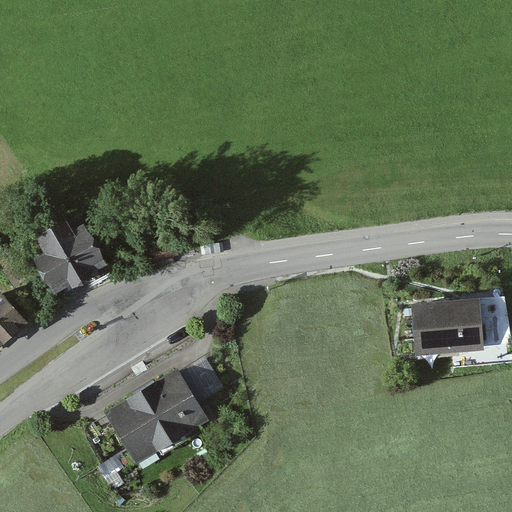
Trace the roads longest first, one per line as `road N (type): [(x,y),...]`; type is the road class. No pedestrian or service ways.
road 1 (tertiary): [(511,234),(220,270),(150,297)]
road 2 (tertiary): [(150,297),(108,344),(0,420)]
road 3 (tertiary): [(0,367),(77,311),(150,297)]
